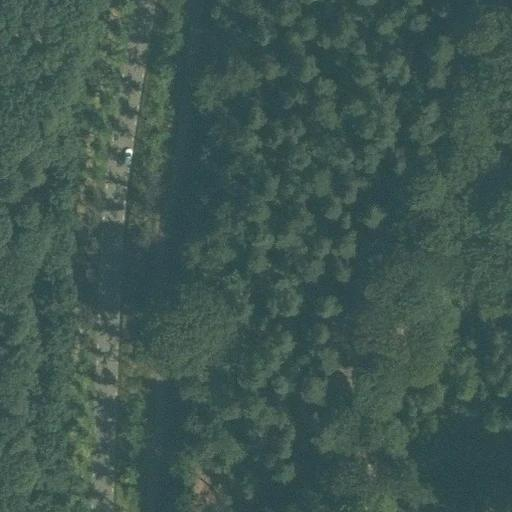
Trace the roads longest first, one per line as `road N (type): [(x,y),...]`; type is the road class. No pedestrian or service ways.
road 1 (tertiary): [(102,511),(113,211),(146,0)]
road 2 (track): [(511,53),(408,309),(364,511)]
